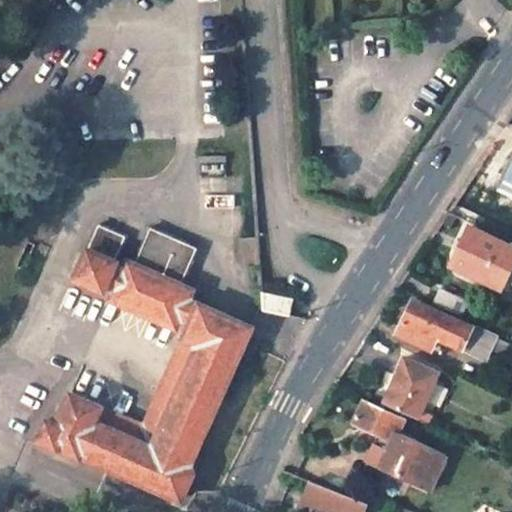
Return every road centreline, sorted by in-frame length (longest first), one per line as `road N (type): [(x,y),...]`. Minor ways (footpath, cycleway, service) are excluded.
road 1 (residential): [(262,0),(279,227),(366,280)]
road 2 (tertiary): [(366,280),(511,61)]
road 3 (tertiary): [(246,511),(366,280)]
road 4 (unknown): [(0,97),(65,31),(184,29)]
